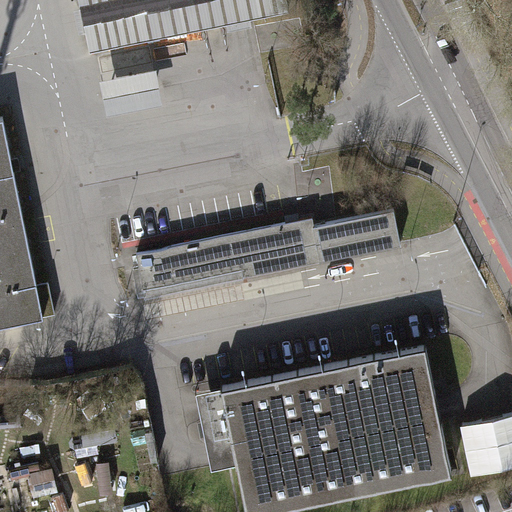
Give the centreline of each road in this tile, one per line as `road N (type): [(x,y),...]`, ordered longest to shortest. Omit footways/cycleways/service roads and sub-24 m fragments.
road 1 (primary): [(388,0),(511,241)]
road 2 (primary): [(511,168),(429,0)]
